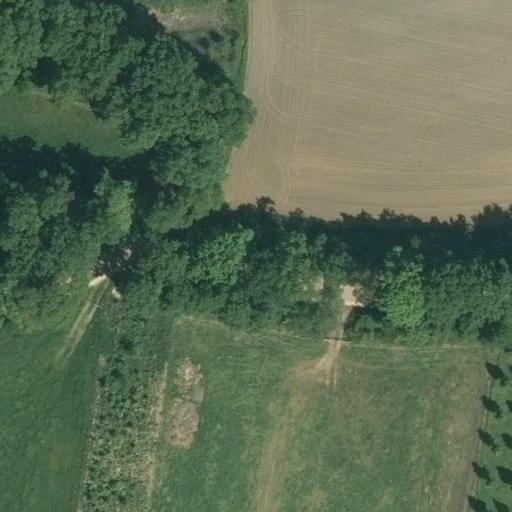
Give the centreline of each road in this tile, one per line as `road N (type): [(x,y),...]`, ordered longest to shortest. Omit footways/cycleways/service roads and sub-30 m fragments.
road 1 (track): [(198,263),(337,292),(511,297)]
road 2 (track): [(198,263),(154,256),(108,263),(0,316)]
